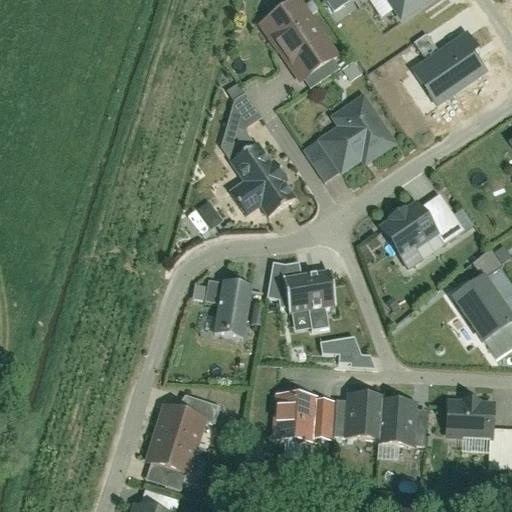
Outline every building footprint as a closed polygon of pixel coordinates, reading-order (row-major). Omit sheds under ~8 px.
[(328,55),(295,8),(305,0),(282,0),(285,4),(246,31),(285,86),(328,55)] [(438,0),(394,0),(409,21),(438,0)] [(329,134),(310,147),(332,181),(354,167),(358,174),(392,152),(357,99),(322,122),(329,134)] [(511,137),(499,148),(511,166),(511,137)] [(223,198),(239,223),(252,215),(259,225),(291,205),(254,148),(223,168),(236,189),(223,198)] [(377,226),(368,232),(398,275),(411,266),(404,256),(427,239),(404,206),(395,213),(393,209),(374,222),(377,226)] [(479,265),(492,282),(510,268),(498,251),(479,265)] [(339,276),(292,282),(300,337),(338,332),(336,312),(343,311),(339,276)] [(473,280),(439,302),(469,347),(503,325),(473,280)] [(215,285),(205,340),(236,346),(246,291),(215,285)] [(365,341),(328,343),(328,357),(345,356),(346,370),(379,368),(379,360),(366,360),(365,341)] [(342,397),(339,446),(371,448),(371,453),(407,456),(410,407),(378,405),(378,400),(342,397)] [(212,409),(171,398),(166,418),(207,428),(212,409)] [(310,402),(267,399),(264,449),(308,452),(309,446),(324,447),(326,408),(310,407),(310,402)] [(511,437),(489,437),(489,410),(438,411),(439,450),(481,450),(482,482),(511,482),(511,437)] [(153,415),(133,477),(178,491),(198,430),(153,415)] [(145,511),(183,511),(185,504),(151,494),(145,511)]
